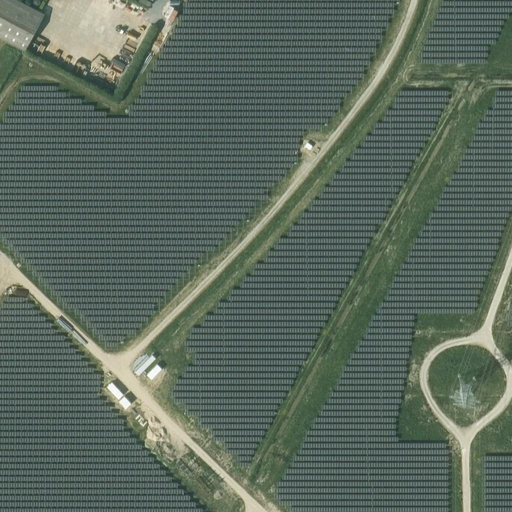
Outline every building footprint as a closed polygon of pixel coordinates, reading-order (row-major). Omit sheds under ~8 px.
[(13,0),(0,0),(0,39),(27,54),(47,18),(13,0)] [(122,29),(118,39),(129,43),(133,32),(122,29)] [(153,354),(135,371),(139,374),(156,357),(153,354)] [(158,363),(147,374),(152,378),(162,368),(158,363)] [(112,381),(108,386),(119,398),(123,393),(112,381)] [(125,395),(120,400),(126,407),(131,402),(125,395)]
